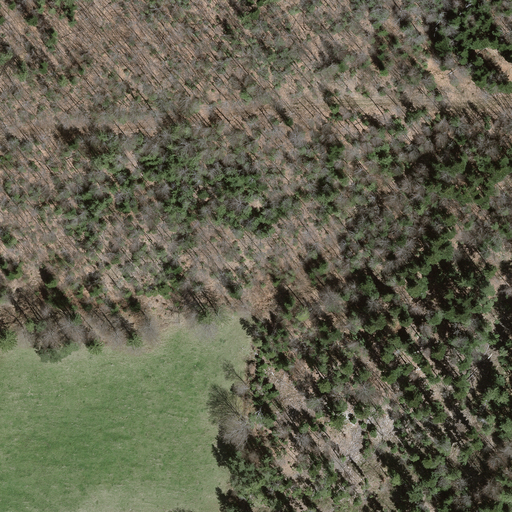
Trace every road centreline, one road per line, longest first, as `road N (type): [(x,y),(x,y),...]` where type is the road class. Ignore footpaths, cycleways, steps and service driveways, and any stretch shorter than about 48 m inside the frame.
road 1 (track): [(511,263),(421,260),(280,294),(487,102)]
road 2 (track): [(511,99),(312,102),(0,135)]
